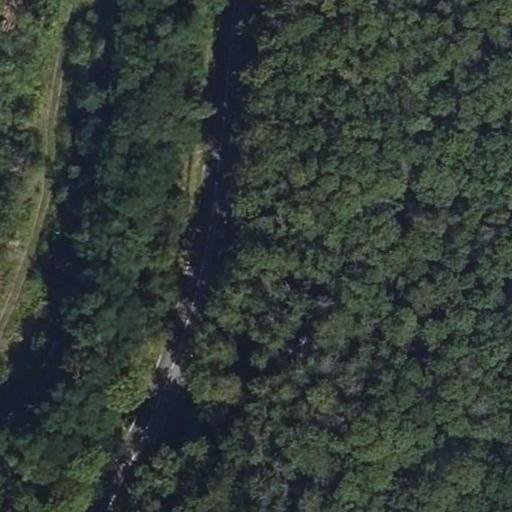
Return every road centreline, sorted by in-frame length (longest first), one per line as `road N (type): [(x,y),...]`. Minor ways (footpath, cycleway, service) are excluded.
road 1 (tertiary): [(107,511),(203,276),(238,0)]
road 2 (track): [(0,345),(61,173),(75,0)]
